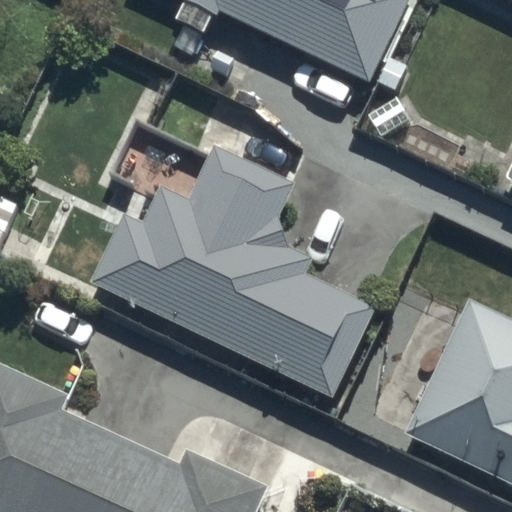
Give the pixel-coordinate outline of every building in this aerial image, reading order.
[(224,15),(376,82),(412,0),(189,0),(186,7),(221,22),(224,15)] [(408,69),(390,61),(379,85),(397,93),(408,69)] [(220,158),(193,210),(165,196),(145,235),(124,228),(96,292),(335,408),(376,315),(307,285),(315,266),(292,255),(280,225),(295,196),(220,158)] [(511,331),(468,310),(405,442),(511,494),(511,331)] [(0,511),(260,511),(268,496),(190,459),(183,474),(63,418),(69,405),(0,372),(0,511)]
